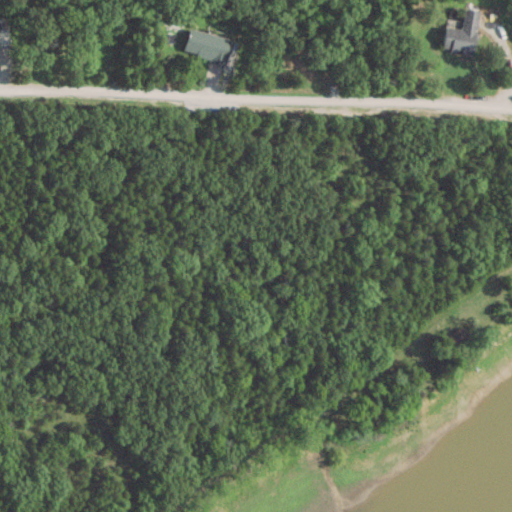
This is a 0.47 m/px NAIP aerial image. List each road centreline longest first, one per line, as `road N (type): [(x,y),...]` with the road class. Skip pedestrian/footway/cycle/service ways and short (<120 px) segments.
road 1 (residential): [(0,89),(502,108)]
road 2 (residential): [(150,511),(315,418),(511,267)]
